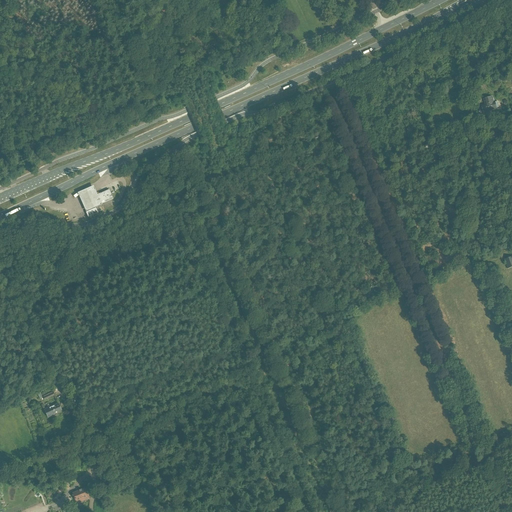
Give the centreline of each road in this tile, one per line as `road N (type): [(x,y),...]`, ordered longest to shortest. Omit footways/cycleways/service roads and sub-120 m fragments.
road 1 (primary): [(0,216),(471,0)]
road 2 (primary): [(440,0),(0,200)]
